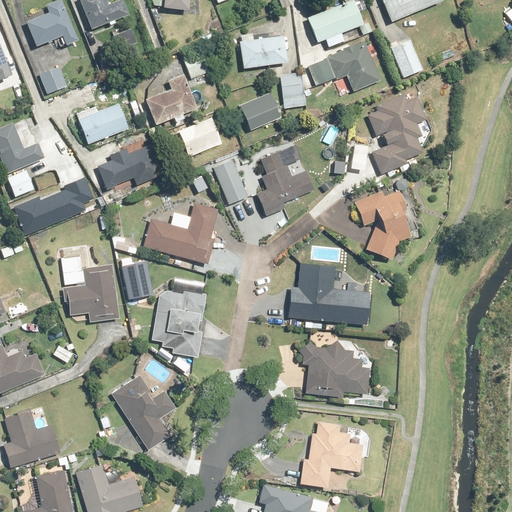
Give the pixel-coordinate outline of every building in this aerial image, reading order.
[(21,21),(31,46),(57,36),(61,44),(73,39),(57,0),(54,0),(41,5),(44,12),(21,21)] [(76,0),(88,28),(125,14),(119,0),(116,0),(105,5),(103,0),(76,0)] [(150,0),(149,7),(189,11),(189,0),(150,0)] [(357,0),(315,0),(301,6),(316,43),(367,23),(357,0)] [(383,0),(391,19),(441,0),(383,0)] [(109,34),(114,48),(134,41),(129,27),(109,34)] [(285,34),(238,40),(241,67),(288,61),(285,34)] [(390,44),(402,75),(423,67),(412,36),(390,44)] [(367,41),(309,63),(317,84),(347,73),(353,89),(381,78),(367,41)] [(0,80),(13,75),(0,43),(0,80)] [(183,60),(189,77),(205,71),(199,54),(183,60)] [(37,75),(44,95),(65,88),(58,68),(37,75)] [(281,75),(285,109),(306,107),(302,72),(281,75)] [(144,98),(155,125),(197,108),(183,73),(167,79),(171,87),(144,98)] [(273,89),(240,102),(250,128),(283,116),(273,89)] [(371,151),(380,173),(405,164),(403,159),(419,153),(413,137),(419,135),(414,123),(424,120),(414,95),(404,99),(402,94),(373,105),(375,111),(365,115),(373,136),(377,135),(381,146),(371,151)] [(75,119),(84,143),(125,128),(116,103),(75,119)] [(213,114),(178,126),(188,156),(223,144),(213,114)] [(9,123),(0,126),(0,164),(4,174),(40,158),(34,143),(21,149),(9,123)] [(94,167),(104,191),(128,180),(131,188),(159,176),(147,146),(123,156),(121,150),(107,156),(109,161),(94,167)] [(253,193),(263,216),(283,208),(281,203),(311,191),(303,171),(289,177),(289,174),(282,177),(279,168),(285,166),(279,150),(257,158),(264,174),(258,177),(262,189),(253,193)] [(73,157),(52,166),(60,184),(81,175),(73,157)] [(232,159),(212,167),(227,203),(247,194),(232,159)] [(23,170),(3,178),(12,196),(31,188),(23,170)] [(34,195),(12,204),(24,234),(87,209),(84,202),(93,198),(84,175),(62,184),(64,188),(36,199),(34,195)] [(373,221),(361,249),(388,260),(397,238),(405,235),(396,212),(402,210),(395,191),(380,197),(378,192),(352,202),(362,225),(373,221)] [(149,219),(141,246),(204,264),(211,239),(206,238),(215,209),(191,202),(184,229),(149,219)] [(106,215),(97,216),(99,231),(108,229),(106,215)] [(110,235),(108,247),(135,253),(137,241),(110,235)] [(0,248),(0,254),(1,259),(13,254),(10,245),(0,248)] [(144,259),(120,264),(128,297),(152,292),(144,259)] [(66,318),(84,315),(85,325),(118,320),(109,264),(79,269),(82,284),(58,287),(60,301),(64,302),(66,318)] [(287,286),(284,317),(366,324),(369,292),(330,289),(332,266),(297,264),(295,287),(287,286)] [(169,353),(194,357),(199,332),(193,331),(195,321),(198,321),(203,294),(181,290),(180,293),(163,290),(156,296),(149,339),(162,341),(161,346),(170,348),(169,353)] [(312,346),(308,341),(296,351),(300,357),(300,364),(307,365),(304,391),(338,396),(339,390),(363,393),(366,368),(358,367),(359,360),(348,358),(349,351),(340,350),(332,340),(323,347),(312,346)] [(56,345),(50,355),(65,364),(71,354),(56,345)] [(0,393),(44,375),(34,351),(22,356),(19,350),(4,357),(0,347),(0,393)] [(109,394),(144,450),(168,435),(158,419),(175,408),(163,389),(145,400),(141,395),(146,392),(136,377),(109,394)] [(0,444),(7,468),(57,452),(48,424),(33,428),(27,408),(14,412),(15,414),(1,419),(8,442),(0,444)] [(301,459),(298,483),(323,486),(326,467),(355,471),(358,445),(346,443),(347,434),(335,433),(336,424),(314,421),(312,433),(308,432),(305,460),(301,459)] [(71,471),(83,511),(117,511),(140,505),(131,478),(106,485),(99,463),(71,471)] [(70,511),(62,472),(33,477),(40,508),(21,511),(70,511)] [(310,498),(261,485),(256,502),(264,504),(261,511),(316,511),(307,510),(310,498)]
